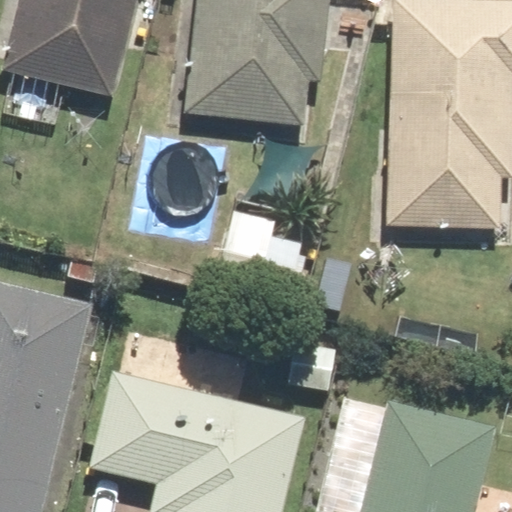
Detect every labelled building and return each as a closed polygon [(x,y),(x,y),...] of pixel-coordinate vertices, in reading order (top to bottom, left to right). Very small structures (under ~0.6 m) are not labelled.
[(121,0),(2,0),(0,9),(0,75),(95,100),(121,0)] [(189,0),(179,122),(296,133),(300,93),(313,94),(321,0),(189,0)] [(506,184),(509,89),(511,89),(511,11),(383,7),(376,234),(489,238),(490,184),(506,184)] [(264,227),(225,216),(207,283),(277,303),(291,255),(258,246),(264,227)] [(35,511),(82,319),(0,299),(0,511),(35,511)] [(74,472),(145,490),(139,511),(271,511),(293,426),(99,377),(74,472)] [(459,511),(478,430),(329,396),(302,511),(459,511)]
